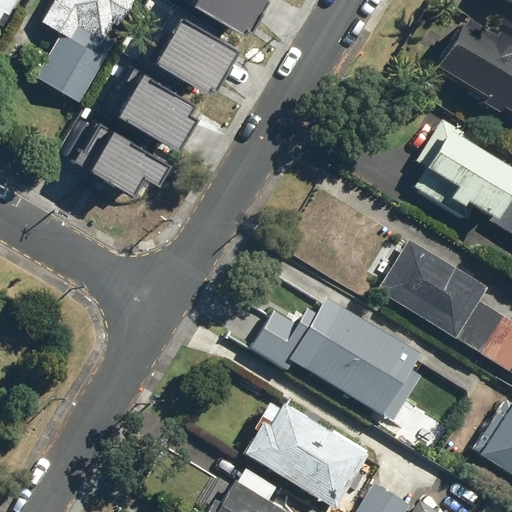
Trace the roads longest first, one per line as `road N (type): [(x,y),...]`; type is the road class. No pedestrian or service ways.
road 1 (residential): [(349,0),(160,308)]
road 2 (residential): [(160,308),(37,511)]
road 3 (residential): [(160,308),(0,212)]
